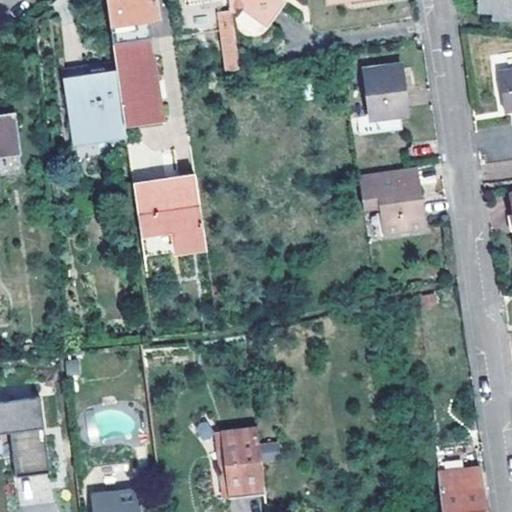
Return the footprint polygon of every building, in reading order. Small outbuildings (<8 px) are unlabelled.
[(105,0),(112,43),(143,39),(152,38),(148,18),(159,17),(156,0),(105,0)] [(229,0),(231,10),(246,8),(266,22),(282,3),(277,0),(229,0)] [(511,0),(483,0),(486,15),(496,15),(496,22),(511,21),(511,0)] [(222,31),(234,30),(232,13),(220,15),(222,31)] [(234,30),(222,31),(228,71),(239,69),(234,30)] [(112,43),(115,62),(146,57),(143,39),(112,43)] [(115,66),(125,128),(164,121),(155,56),(146,57),(115,62),(115,66)] [(410,112),(418,111),(411,65),(364,72),(370,119),(362,120),(365,136),(413,127),(410,112)] [(115,66),(65,72),(75,141),(126,134),(125,128),(115,66)] [(507,111),(511,110),(511,71),(501,73),(507,111)] [(75,141),(76,151),(128,145),(127,144),(126,134),(75,141)] [(426,233),(416,169),(360,177),(365,211),(378,209),(382,216),(386,239),(426,233)] [(173,230),(177,252),(206,247),(195,176),(133,185),(141,235),(173,230)] [(144,257),(177,252),(173,230),(141,235),(144,257)] [(44,403),(0,404),(0,435),(13,435),(14,481),(46,480),(44,403)] [(223,466),(217,471),(218,480),(225,483),(227,496),(264,491),(256,423),(219,428),(223,466)] [(223,466),(219,428),(212,429),(217,471),(223,466)] [(112,511),(139,509),(132,450),(87,456),(92,511),(112,511)] [(439,471),(443,511),(485,511),(481,466),(439,471)] [(225,483),(218,480),(220,496),(227,496),(225,483)]
